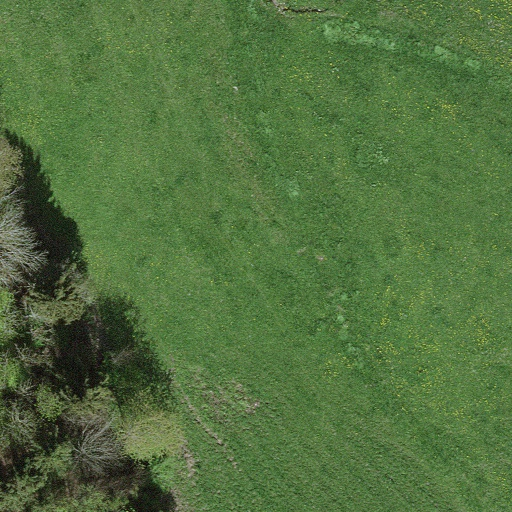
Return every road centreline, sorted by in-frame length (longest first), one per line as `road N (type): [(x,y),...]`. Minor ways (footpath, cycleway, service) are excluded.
road 1 (track): [(243,0),(291,187),(385,366),(482,511)]
road 2 (track): [(322,0),(511,77)]
